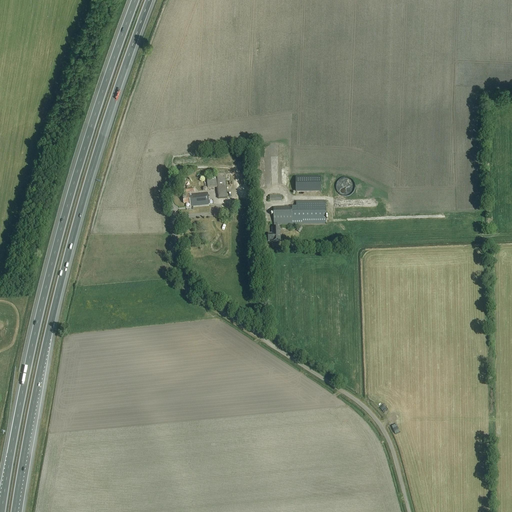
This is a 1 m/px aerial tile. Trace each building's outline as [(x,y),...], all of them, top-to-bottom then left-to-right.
[(219,198),(228,197),(227,173),(208,174),(209,188),(219,187),(219,198)] [(296,177),(296,193),(321,192),(321,177),(296,177)] [(343,186),(342,193),(352,195),(354,182),(349,182),(348,186),(343,186)] [(183,196),(184,204),(190,203),(190,207),(209,206),(208,194),(183,196)] [(278,226),(293,226),(326,225),(325,201),(296,202),(297,208),(292,208),(274,208),(275,229),(273,229),(273,235),(269,235),(269,242),(273,242),(273,243),(281,242),(280,229),(278,229),(278,226)]
